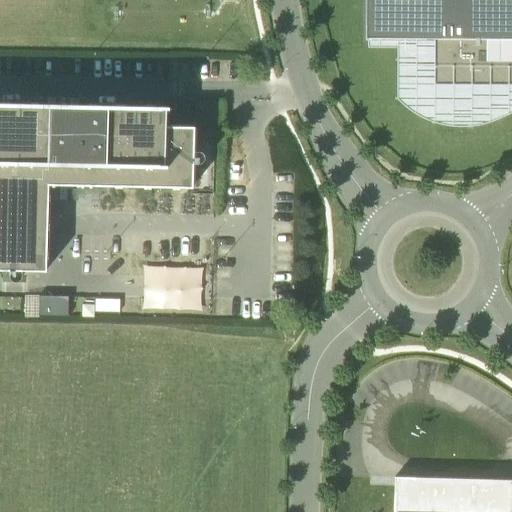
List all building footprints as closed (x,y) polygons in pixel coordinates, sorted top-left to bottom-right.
[(511,91),(511,90),(511,0),(363,0),(364,41),(404,41),(404,91),(511,91)] [(219,102),(195,101),(194,138),(217,139),(219,102)] [(167,110),(167,108),(0,102),(0,269),(45,271),(48,180),(74,181),(74,185),(191,189),(193,128),(165,127),(165,110),(167,110)] [(50,315),(51,303),(27,303),(27,315),(50,315)] [(63,304),(62,316),(86,316),(87,304),(63,304)] [(511,511),(511,480),(492,480),(415,478),(394,477),(394,479),(393,511),(511,511)]
